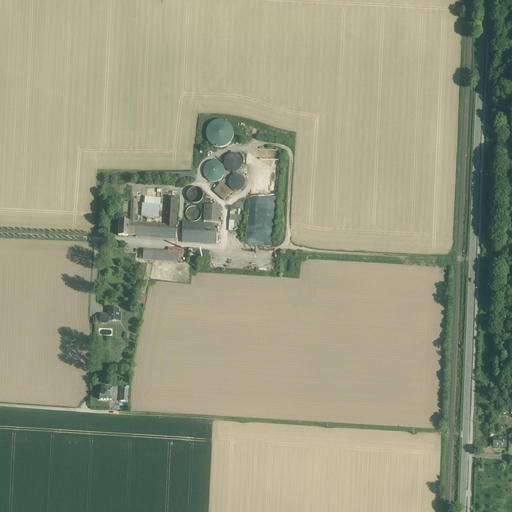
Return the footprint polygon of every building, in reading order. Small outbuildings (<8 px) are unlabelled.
[(222,147),(233,144),(235,132),(233,127),(231,126),(230,122),(220,120),(210,123),(208,135),(211,146),(222,147)] [(279,159),(280,150),(257,149),(257,159),(279,159)] [(242,166),(242,163),(242,159),(240,156),(237,154),(233,154),(230,154),(227,156),(225,159),(224,163),(225,167),(227,169),(230,171),(233,172),(237,171),(240,169),(242,166)] [(224,175),(225,171),(224,167),(222,164),(218,162),(214,161),(210,162),(206,164),(204,167),(203,172),(204,176),(207,179),(210,181),(214,182),(218,181),(222,179),(224,175)] [(244,186),(245,183),(244,180),(242,177),(240,175),(236,175),(233,175),(231,177),(229,180),(228,183),(229,186),(231,189),(233,191),(237,191),(240,191),(242,189),(244,186)] [(229,195),(219,186),(214,191),(224,200),(229,195)] [(203,199),(203,196),(203,192),(201,190),(198,188),(195,188),(192,188),(189,190),(188,193),(187,196),(188,199),(189,201),(192,203),(195,204),(198,203),(201,201),(203,199)] [(159,218),(161,198),(143,196),(141,216),(159,218)] [(164,225),(135,223),(136,200),(131,199),(130,223),(129,223),(128,235),(135,236),(135,237),(176,240),(177,226),(176,226),(178,197),(165,197),(164,225)] [(221,206),(205,205),(204,221),(220,222),(221,206)] [(201,217),(201,214),(201,211),(199,209),(196,207),(193,206),(190,207),(188,209),(186,211),(186,214),(186,217),(188,220),(191,221),(194,222),(197,221),(199,220),(201,217)] [(242,221),(242,215),(234,215),(234,210),(230,210),(230,225),(235,226),(235,221),(242,221)] [(129,221),(119,221),(118,236),(128,236),(128,235),(129,223),(129,221)] [(217,225),(183,223),(182,242),(216,244),(217,225)] [(183,250),(168,248),(168,252),(167,261),(182,263),(183,250)] [(152,251),(143,250),(142,259),(151,260),(152,251)] [(168,252),(152,251),(151,260),(156,260),(167,261),(168,252)] [(118,310),(112,309),(112,308),(111,308),(109,307),(108,308),(108,315),(108,321),(118,321),(118,317),(119,317),(120,316),(120,314),(119,313),(118,313),(118,310)] [(108,315),(100,315),(100,324),(108,324),(108,321),(108,315)] [(113,389),(101,388),(100,395),(99,395),(99,400),(112,401),(113,389)] [(507,438),(493,438),(493,447),(506,447),(506,444),(507,444),(507,442),(506,442),(507,438)]
